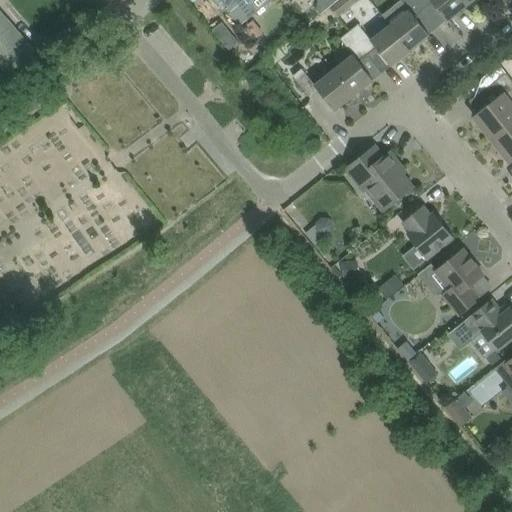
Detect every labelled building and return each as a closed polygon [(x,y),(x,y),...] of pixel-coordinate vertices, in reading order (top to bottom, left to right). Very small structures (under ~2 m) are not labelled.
[(222,0),(225,3),(229,8),(227,10),(241,27),(248,20),(265,7),(273,0),(222,0)] [(330,6),(325,0),(318,0),(318,9),(321,13),(330,6)] [(339,0),(330,7),(338,18),(339,17),(352,8),(361,0),(339,0)] [(401,0),(403,1),(384,15),(391,25),(393,23),(412,50),(431,35),(430,34),(416,15),(425,8),(419,0),(401,0)] [(419,0),(425,8),(439,27),(448,20),(449,21),(468,6),(463,0),(419,0)] [(0,9),(0,66),(8,76),(36,51),(0,9)] [(223,22),(214,30),(230,49),(239,42),(223,22)] [(360,24),(352,31),(369,54),(379,46),(392,65),(412,50),(393,23),(391,25),(373,38),(372,40),(360,24)] [(355,54),(334,71),(355,95),(375,80),(361,60),(369,54),(352,31),(351,32),(345,37),(342,39),(355,54)] [(499,98),(475,116),(478,120),(477,123),(481,128),(484,128),(492,138),(511,122),(511,100),(511,99),(511,78),(507,72),(506,71),(501,64),(483,78),(489,86),(499,98)] [(304,68),(294,76),(312,98),(321,91),(328,101),(336,110),(355,95),(334,71),(317,85),(304,68)] [(2,100),(7,96),(16,88),(0,70),(0,97),(2,100)] [(511,122),(492,138),(503,151),(502,154),(505,159),(509,159),(511,162),(511,161),(511,122)] [(367,186),(385,210),(414,187),(397,165),(400,163),(391,151),(385,156),(376,145),(347,169),(363,189),(367,186)] [(432,215),(424,205),(404,222),(412,233),(432,255),(455,237),(435,212),(432,215)] [(481,299),(470,286),(485,274),(464,249),(438,270),(433,263),(419,274),(435,294),(442,294),(460,316),(481,299)] [(345,278),(362,275),(359,260),(342,263),(345,278)] [(492,299),(472,315),(485,331),(472,342),(485,359),(486,358),(496,350),(498,348),(499,350),(511,339),(511,308),(511,307),(504,313),(492,299)] [(371,314),(379,323),(385,317),(378,308),(371,314)] [(496,350),(486,358),(492,366),(502,358),(496,350)] [(427,358),(421,351),(410,360),(418,371),(426,365),(427,358)] [(506,359),(495,368),(508,385),(507,386),(511,392),(511,360),(509,363),(506,359)] [(457,398),(447,406),(446,407),(461,426),(462,425),(472,417),(465,408),(457,398)]
